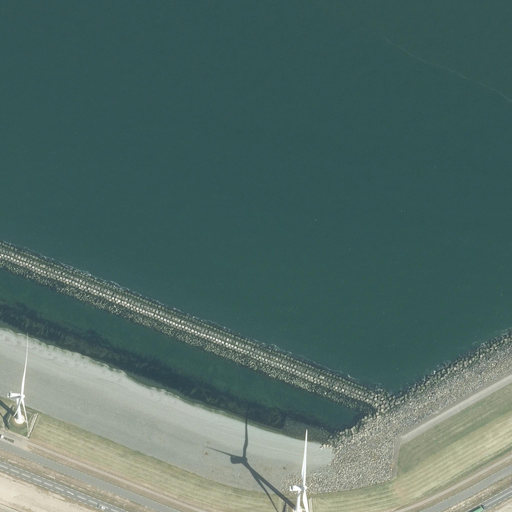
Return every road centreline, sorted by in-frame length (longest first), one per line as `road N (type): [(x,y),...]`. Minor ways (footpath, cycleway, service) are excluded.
road 1 (unclassified): [(172,511),(0,443)]
road 2 (secondary): [(116,511),(0,465)]
